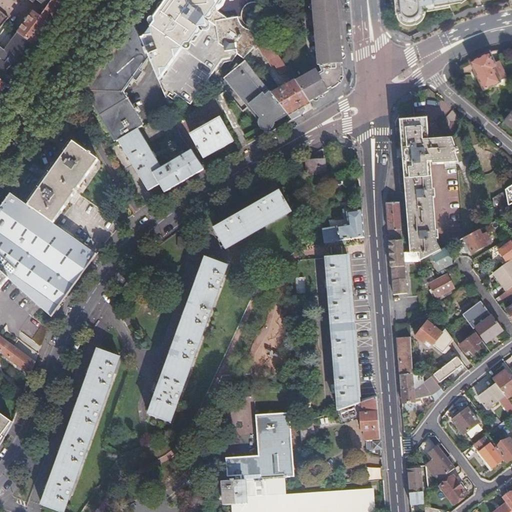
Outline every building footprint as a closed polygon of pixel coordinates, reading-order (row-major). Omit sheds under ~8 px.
[(63,3),(59,0),(37,0),(45,6),(38,17),(32,12),(18,32),(34,44),(47,25),(50,21),(63,3)] [(141,37),(139,37),(147,58),(164,100),(166,97),(171,101),(175,96),(189,106),(214,72),(215,73),(223,62),(231,58),(235,53),(236,55),(241,59),(263,36),(260,33),(257,32),(254,31),(252,30),(250,28),(248,27),(245,24),(244,21),(242,17),(242,13),(232,16),(221,8),(221,0),(164,0),(162,4),(164,5),(163,8),(161,10),(152,17),(153,22),(141,37)] [(311,0),(313,14),(317,14),(318,22),(323,21),(323,26),(318,27),(319,34),(314,34),(316,51),(318,61),(321,72),(322,73),(322,74),(323,75),(324,76),(325,76),(326,76),(327,76),(328,75),(329,75),(330,73),(330,72),(338,71),(337,63),(342,62),(339,30),(335,30),(335,24),(336,24),(337,23),(338,22),(338,20),(338,18),(337,17),(336,16),(334,16),(334,10),(337,10),(336,0),(311,0)] [(395,0),(396,13),(397,13),(398,16),(399,18),(401,21),(402,22),(404,23),(407,24),(409,25),(411,25),(414,24),(416,23),(422,23),(423,21),(425,17),(426,15),(426,11),(450,7),(450,3),(461,1),(461,2),(463,0),(395,0)] [(0,80),(5,84),(15,70),(25,56),(34,44),(18,32),(4,22),(0,28),(0,80)] [(107,61),(86,89),(116,140),(118,139),(136,129),(141,127),(121,94),(132,79),(135,82),(140,75),(137,72),(147,58),(139,37),(133,23),(107,61)] [(52,29),(47,25),(34,44),(39,48),(52,29)] [(286,70),(273,51),(263,37),(255,46),(264,59),(266,57),(271,65),(273,64),(280,74),(286,70)] [(490,51),(472,59),(485,87),(507,77),(500,63),(496,64),(491,53),(490,51)] [(25,56),(15,70),(21,74),(30,61),(25,56)] [(261,83),(242,61),(222,79),(257,120),(259,120),(258,122),(258,124),(259,126),(260,128),(261,129),(263,130),(265,130),(267,130),(269,130),(271,128),(272,127),(273,125),(273,123),(273,121),(275,121),(287,114),(261,83)] [(321,72),(316,74),(327,92),(329,91),(331,89),(333,88),(334,87),(336,85),(337,83),(339,81),(340,78),(341,76),(342,73),(342,70),(342,68),(342,66),(342,64),(342,62),(337,63),(338,71),(330,72),(330,73),(329,75),(328,75),(327,76),(326,76),(325,76),(324,76),(323,75),(322,74),(322,73),(321,72)] [(295,82),(309,102),(327,92),(316,74),(315,71),(295,82)] [(268,78),(261,83),(287,114),(309,102),(295,82),(279,91),(268,78)] [(420,260),(424,258),(442,249),(437,244),(437,239),(439,238),(438,230),(436,230),(433,198),(435,197),(435,189),(433,189),(430,162),(433,161),(434,164),(459,162),(456,153),(459,153),(457,148),(456,148),(452,138),(429,140),(427,118),(401,120),(411,252),(419,252),(420,260)] [(218,119),(189,136),(203,158),(231,141),(218,119)] [(203,169),(190,151),(183,155),(160,169),(136,129),(118,139),(148,190),(160,183),(165,193),(203,169)] [(29,206),(53,223),(97,159),(92,155),(92,154),(90,152),(88,154),(78,147),(79,146),(73,141),(50,172),(53,174),(45,184),(44,182),(34,195),(36,197),(29,206)] [(307,161),(307,175),(323,174),(323,159),(307,161)] [(280,191),(214,228),(225,248),(291,210),(280,191)] [(29,206),(11,194),(0,208),(0,270),(14,283),(52,316),(70,291),(96,253),(53,223),(29,206)] [(399,203),(385,204),(388,242),(402,241),(399,203)] [(321,227),(323,243),(363,238),(361,209),(355,210),(349,210),(346,211),(347,224),(321,227)] [(480,230),(465,237),(472,253),(479,250),(480,252),(489,247),(480,230)] [(511,241),(510,238),(502,243),(504,245),(502,247),(503,250),(501,251),(509,262),(511,260),(511,259),(511,241)] [(404,266),(403,253),(402,241),(388,242),(390,267),(392,267),(404,266)] [(447,250),(429,258),(437,272),(451,265),(450,263),(453,261),(447,250)] [(420,266),(420,260),(419,252),(411,252),(412,267),(420,266)] [(337,393),(338,411),(358,404),(358,397),(360,397),(348,256),(326,259),(336,385),(335,386),(335,393),(337,393)] [(206,257),(148,414),(169,422),(227,265),(206,257)] [(428,265),(424,258),(420,260),(420,266),(421,271),(426,270),(426,266),(428,265)] [(509,262),(494,273),(508,292),(511,288),(511,261),(511,260),(509,262)] [(242,266),(236,268),(240,279),(256,273),(255,270),(258,269),(256,265),(254,266),(252,262),(248,263),(247,261),(241,263),(242,266)] [(423,292),(422,286),(406,287),(404,266),(392,267),(394,295),(418,292),(423,292)] [(0,294),(5,289),(14,283),(0,270),(0,294)] [(430,273),(422,278),(422,286),(434,280),(430,273)] [(447,277),(430,286),(439,302),(445,298),(445,297),(448,295),(447,293),(453,289),(447,277)] [(506,304),(511,298),(511,297),(508,292),(501,297),(506,304)] [(481,302),(464,315),(475,330),(477,328),(488,343),(503,331),(493,316),(481,302)] [(449,333),(445,328),(441,333),(427,322),(415,336),(425,344),(428,341),(439,350),(451,336),(449,333)] [(461,339),(467,335),(459,326),(454,330),(461,339)] [(475,334),(461,345),(466,352),(469,349),(473,354),(480,349),(476,344),(480,341),(475,334)] [(0,335),(0,336),(0,353),(2,352),(31,374),(35,362),(0,335)] [(414,371),(411,337),(397,339),(400,372),(414,371)] [(98,348),(41,504),(62,511),(118,355),(98,348)] [(423,374),(414,374),(415,388),(415,389),(422,384),(433,376),(451,362),(448,357),(423,375),(423,374)] [(451,362),(433,376),(435,379),(436,378),(440,383),(464,364),(459,357),(451,362)] [(414,374),(414,371),(400,372),(402,389),(415,388),(414,374)] [(505,397),(507,399),(511,395),(511,380),(511,379),(505,371),(493,380),(497,385),(505,397)] [(433,376),(422,384),(430,395),(431,396),(441,388),(442,388),(435,379),(433,376)] [(415,389),(415,388),(402,389),(403,403),(416,402),(416,400),(425,399),(430,395),(422,384),(415,389)] [(511,405),(507,399),(505,397),(497,385),(479,399),(487,409),(499,401),(511,417),(511,416),(511,405)] [(7,407),(18,410),(22,398),(15,395),(7,407)] [(381,453),(376,398),(358,404),(338,411),(342,421),(354,417),(355,415),(359,414),(360,431),(360,432),(361,434),(362,435),(363,435),(365,435),(366,441),(376,441),(376,444),(374,445),(374,451),(376,451),(376,453),(381,453)] [(449,419),(462,406),(458,402),(444,414),(449,419)] [(454,421),(459,428),(462,433),(464,436),(480,424),(470,409),(454,421)] [(233,469),(294,465),(291,410),(255,412),(257,455),(226,457),(227,472),(233,469)] [(12,421),(0,411),(0,443),(2,440),(8,430),(12,421)] [(498,418),(490,425),(494,429),(502,423),(498,418)] [(309,420),(306,421),(299,424),(300,436),(308,435),(310,435),(309,420)] [(300,436),(301,451),(310,450),(308,435),(300,436)] [(427,435),(423,445),(435,449),(438,439),(427,435)] [(473,446),(493,471),(504,462),(484,438),(473,446)] [(511,444),(509,441),(497,450),(508,463),(511,459),(511,444)] [(426,466),(437,482),(455,469),(438,447),(431,452),(435,459),(426,466)] [(294,476),(294,465),(233,469),(227,472),(227,475),(235,475),(235,480),(222,481),(223,503),(232,503),(232,511),(373,511),(372,489),(285,494),(284,476),(294,476)] [(437,482),(426,466),(428,488),(437,482)] [(365,479),(379,480),(380,468),(365,467),(365,479)] [(422,468),(408,469),(411,504),(424,503),(422,468)] [(317,472),(302,474),(305,487),(319,486),(317,472)] [(453,476),(440,486),(453,503),(466,493),(453,476)] [(508,503),(511,509),(511,492),(511,493),(509,491),(504,495),(504,497),(503,498),(508,503)] [(511,511),(511,509),(508,503),(496,511),(511,511)]
